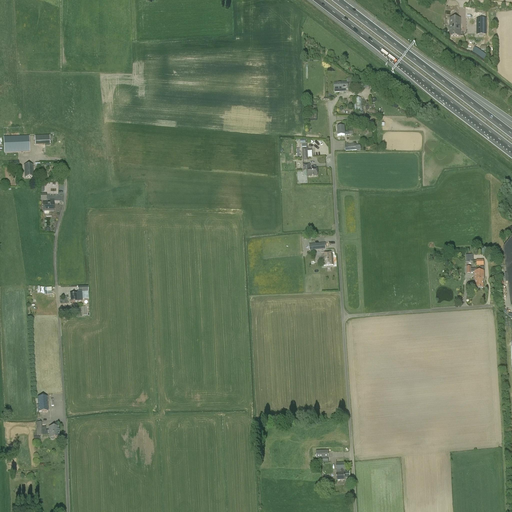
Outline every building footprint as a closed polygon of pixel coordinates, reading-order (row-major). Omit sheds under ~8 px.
[(450,19),(450,36),(460,36),(460,19),(459,19),(450,19)] [(477,19),(476,35),(483,35),(485,35),(486,19),(477,19)] [(485,60),(488,56),(478,50),(475,54),(485,60)] [(335,92),(339,92),(339,90),(347,89),(347,88),(353,88),(353,89),(369,88),(368,80),(356,81),(356,79),(347,79),(347,83),(334,83),(335,92)] [(363,114),(361,98),(354,99),(354,106),(351,107),(351,109),(355,109),(355,110),(351,111),(352,115),(363,114)] [(358,116),(356,116),(355,121),(367,123),(369,117),(364,116),(359,115),(358,116)] [(337,127),(338,136),(345,136),(353,135),(353,131),(344,132),(344,127),(337,127)] [(35,145),(50,145),(50,135),(35,136),(35,145)] [(29,137),(6,138),(4,138),(4,153),(29,152),(29,137)] [(307,176),(317,176),(317,168),(310,169),(309,164),(303,165),(303,170),(304,172),(307,171),(307,176)] [(24,178),(33,177),(32,165),(23,166),(24,178)] [(43,203),(43,211),(44,211),(44,214),(45,215),(48,215),(49,214),(49,211),(54,211),(53,204),(49,204),(47,204),(47,203),(43,203)] [(332,253),(322,254),(322,260),(323,260),(324,266),(333,265),(332,253)] [(474,281),(475,281),(476,289),(483,288),(483,281),(484,281),(484,268),(480,268),(480,271),(478,271),(478,269),(471,269),(471,267),(467,267),(467,274),(471,274),(471,273),(474,273),(474,278),(474,281)] [(69,295),(70,303),(82,302),(87,302),(87,307),(81,307),(82,317),(90,316),(88,292),(88,287),(78,287),(78,293),(77,294),(69,295)] [(39,412),(48,412),(47,397),(38,398),(39,412)] [(59,438),(58,427),(49,427),(49,431),(46,431),(46,428),(42,428),(42,423),(36,423),(37,436),(49,435),(49,438),(50,438),(50,440),(52,440),(53,440),(55,439),(55,438),(59,438)] [(322,463),(328,463),(328,459),(329,458),(329,452),(328,451),(328,448),(316,448),(316,451),(316,459),(322,459),(322,463)] [(336,464),(336,474),(336,481),(345,480),(345,478),(347,478),(350,478),(350,472),(346,473),(345,463),(344,463),(336,464)]
